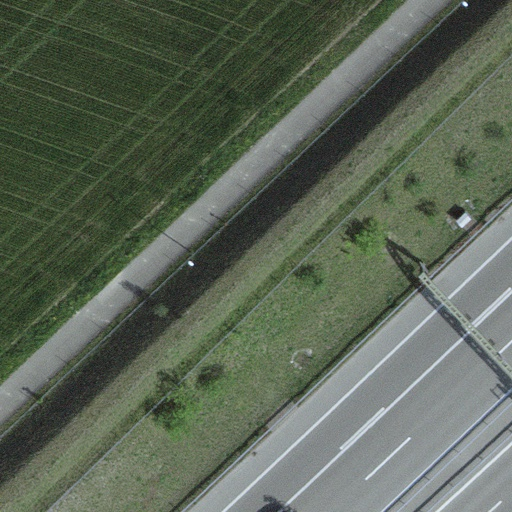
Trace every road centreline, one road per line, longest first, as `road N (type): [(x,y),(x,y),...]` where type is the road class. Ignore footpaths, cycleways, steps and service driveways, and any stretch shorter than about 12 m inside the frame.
road 1 (track): [(446,0),(0,413)]
road 2 (motorway): [(511,341),(331,511)]
